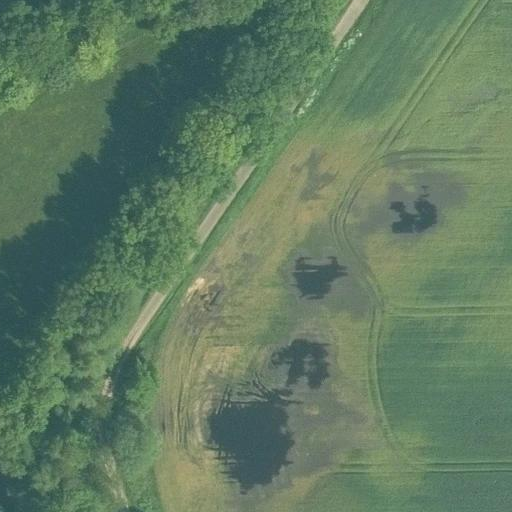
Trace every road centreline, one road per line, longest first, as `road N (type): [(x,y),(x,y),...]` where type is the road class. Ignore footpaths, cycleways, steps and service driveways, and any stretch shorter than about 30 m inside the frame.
road 1 (track): [(360,0),(117,361),(103,416),(125,511)]
road 2 (secondary): [(0,66),(149,0)]
